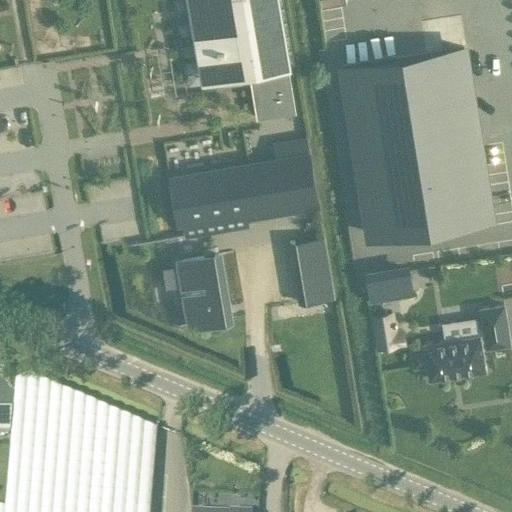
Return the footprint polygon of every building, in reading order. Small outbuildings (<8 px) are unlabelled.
[(226,109),(296,99),(281,0),(209,0),(211,8),(226,109)] [(468,41),(339,62),(366,238),(496,218),(468,41)] [(186,236),(249,226),(247,218),(287,211),(278,156),(176,173),(186,236)] [(322,235),(289,241),(299,301),(332,295),(322,235)] [(214,254),(180,260),(191,324),(225,318),(214,254)] [(387,272),(391,295),(412,292),(410,276),(409,269),(401,270),(387,272)] [(503,304),(480,308),(485,335),(479,335),(479,334),(424,343),(425,347),(412,349),(414,367),(428,365),(430,379),(463,373),(462,367),(484,364),(481,347),(487,346),(487,347),(510,343),(503,304)] [(7,505),(0,505),(0,511),(150,511),(156,423),(30,381),(26,381),(18,378),(13,394),(7,505)]
